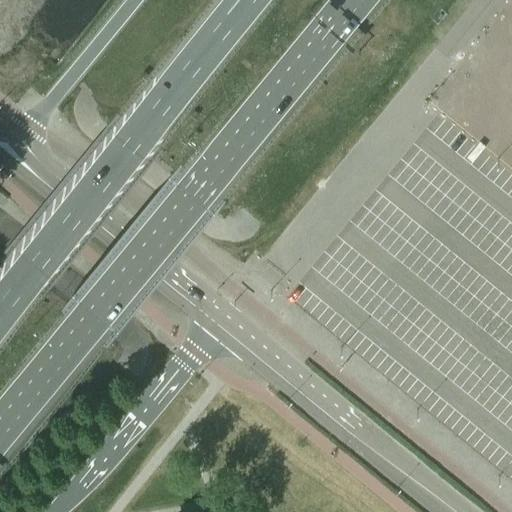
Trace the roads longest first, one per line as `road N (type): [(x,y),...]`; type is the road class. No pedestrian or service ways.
road 1 (primary): [(0,427),(359,0)]
road 2 (primary): [(254,0),(0,309)]
road 3 (unclassified): [(461,511),(228,319)]
road 4 (tertiary): [(228,319),(9,152)]
road 5 (primary): [(56,511),(228,319)]
road 6 (primary): [(9,152),(136,0)]
